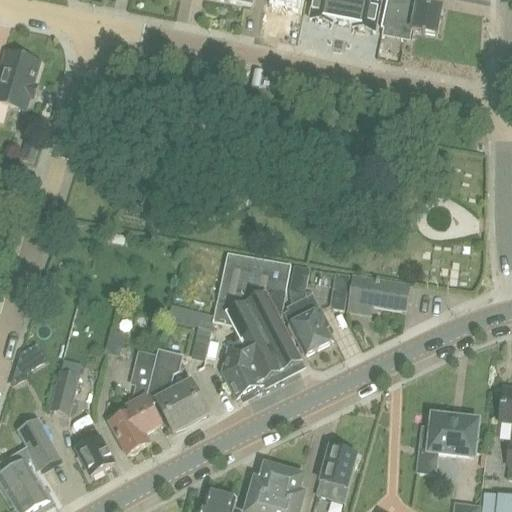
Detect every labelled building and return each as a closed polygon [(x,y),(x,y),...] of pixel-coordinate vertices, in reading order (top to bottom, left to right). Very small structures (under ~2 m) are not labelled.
[(229,0),(229,4),(236,5),(236,6),(253,9),(254,0),(229,0)] [(270,0),(268,9),(271,9),(271,10),(270,14),(285,17),(286,13),(288,13),(292,13),(292,14),(294,14),(298,15),(300,15),(300,13),(299,13),(302,0),(270,0)] [(313,0),(310,22),(333,27),(333,25),(352,28),(352,30),(375,35),(382,0),(313,0)] [(436,37),(440,9),(417,5),(418,0),(388,0),(385,21),(412,26),(411,33),(436,37)] [(30,98),(40,65),(7,56),(0,79),(0,105),(27,113),(32,99),(30,98)] [(36,155),(24,151),(21,162),(32,166),(36,155)] [(237,404),(263,390),(262,387),(280,377),(279,376),(301,364),(281,326),(291,269),(228,258),(213,327),(238,332),(244,345),(230,353),(221,374),(237,404)] [(289,314),(284,317),(289,327),(306,359),(333,344),(326,330),(326,329),(329,328),(320,312),(312,297),(306,296),(311,275),(295,271),(290,294),(292,309),(287,311),(289,314)] [(345,310),(350,279),(335,276),(330,308),(345,310)] [(406,313),(410,289),(354,280),(349,314),(371,318),(372,308),(406,313)] [(172,309),(169,323),(196,330),(200,316),(172,309)] [(159,322),(164,322),(167,318),(167,312),(163,310),(157,310),(154,314),(155,319),(159,322)] [(205,366),(212,334),(198,330),(191,362),(205,366)] [(120,360),(126,336),(111,332),(105,356),(120,360)] [(174,394),(171,389),(174,378),(179,375),(183,359),(158,353),(157,359),(158,359),(147,401),(150,408),(156,405),(173,436),(209,418),(190,381),(180,386),(182,390),(174,394)] [(147,401),(158,359),(157,359),(137,354),(131,379),(138,380),(136,388),(135,388),(132,403),(134,407),(117,416),(120,421),(109,428),(126,459),(147,448),(142,439),(161,429),(150,408),(147,401)] [(31,373),(21,358),(12,388),(29,380),(31,373)] [(70,418),(80,380),(60,375),(51,413),(70,418)] [(507,468),(509,468),(507,485),(511,485),(511,393),(509,393),(504,393),(500,425),(511,426),(511,446),(510,446),(507,468)] [(473,462),(477,426),(433,420),(431,432),(422,431),(416,477),(435,479),(438,457),(473,462)] [(40,475),(63,463),(41,424),(19,437),(40,475)] [(90,479),(114,467),(94,429),(81,436),(87,448),(77,453),(90,479)] [(348,492),(357,459),(330,451),(317,499),(329,502),(333,488),(348,492)] [(35,468),(28,457),(13,463),(10,461),(0,466),(0,484),(1,486),(0,486),(0,496),(8,511),(14,508),(16,511),(41,511),(53,506),(43,490),(42,487),(40,483),(36,476),(38,474),(35,468)] [(273,511),(285,471),(278,469),(273,471),(266,469),(261,485),(256,483),(247,511),(273,511)] [(299,511),(304,496),(298,495),(303,479),(295,477),(293,473),(285,471),(273,511),(299,511)] [(231,511),(234,501),(209,494),(205,510),(201,509),(200,511),(231,511)] [(511,511),(511,500),(498,498),(496,511),(511,511)] [(338,511),(359,511),(361,508),(342,502),(338,511)]
